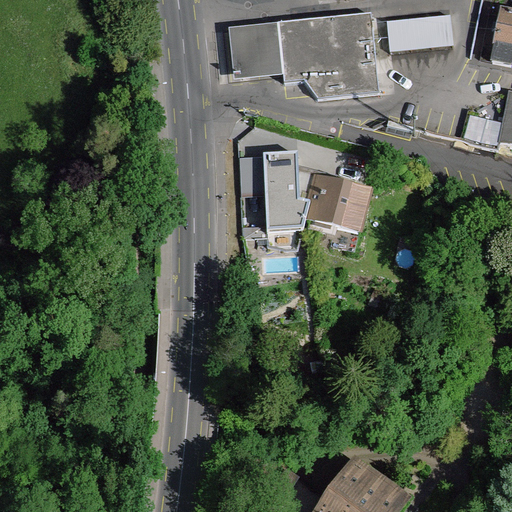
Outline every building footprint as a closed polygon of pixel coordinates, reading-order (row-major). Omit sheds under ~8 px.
[(375,39),(372,13),(276,22),(281,77),(283,86),(305,84),(320,103),(381,96),(378,71),(375,39)] [(511,16),(504,15),(497,50),(511,52),(511,16)] [(449,16),(386,22),(388,38),(389,54),(453,48),(449,16)] [(231,81),(281,77),(276,22),(227,29),(231,81)] [(388,38),(375,39),(378,71),(391,69),(389,54),(388,38)] [(494,65),(511,68),(511,52),(497,50),(494,65)] [(511,96),(502,145),(511,147),(511,96)] [(299,159),(264,160),(267,241),(304,239),(308,223),(310,212),(301,210),(299,159)] [(371,193),(317,179),(310,212),(308,223),(361,237),(371,193)] [(330,504),(323,511),(399,511),(406,501),(356,466),(330,504)] [(284,511),(323,511),(330,504),(286,474),(268,501),(284,511)]
